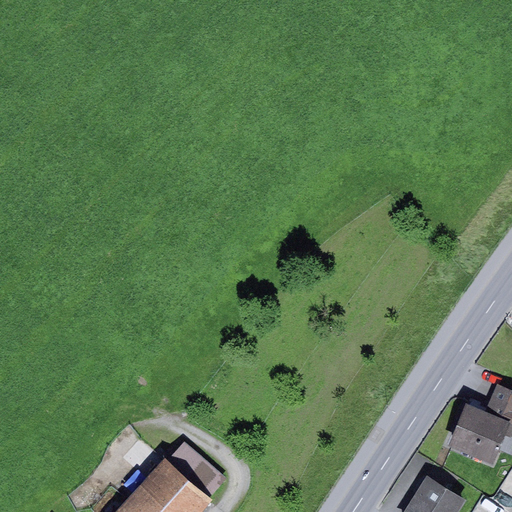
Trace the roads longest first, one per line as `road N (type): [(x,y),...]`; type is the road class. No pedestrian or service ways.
road 1 (primary): [(511,271),(354,511)]
road 2 (track): [(170,425),(231,461),(236,491),(222,511)]
